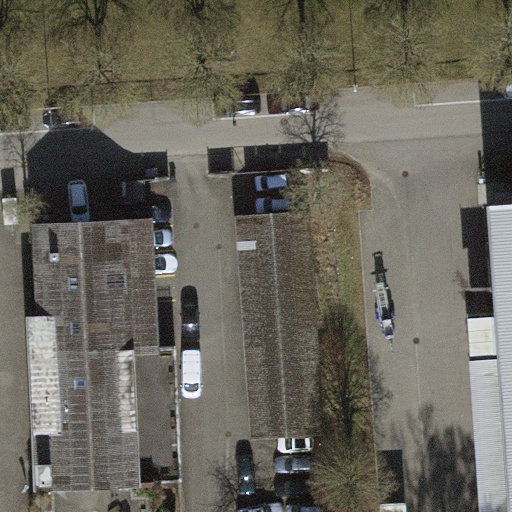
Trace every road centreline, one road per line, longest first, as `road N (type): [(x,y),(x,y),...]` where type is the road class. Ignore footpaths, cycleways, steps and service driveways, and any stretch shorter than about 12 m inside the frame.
road 1 (unclassified): [(511,113),(0,154)]
road 2 (track): [(405,511),(405,121)]
